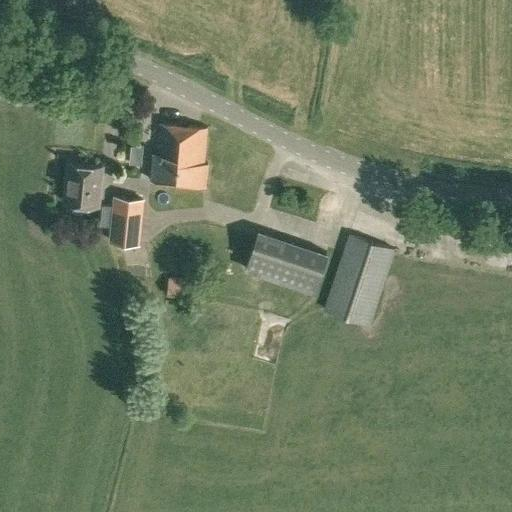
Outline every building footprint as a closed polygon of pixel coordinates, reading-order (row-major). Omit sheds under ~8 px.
[(204,161),(207,126),(160,121),(157,152),(153,151),(150,179),(206,184),(208,161),(204,161)] [(99,203),(102,164),(68,161),(64,200),(99,203)] [(114,196),(113,205),(111,225),(109,241),(139,244),(143,199),(114,196)] [(258,228),(245,268),(314,291),(327,252),(258,228)] [(370,323),(395,247),(349,231),(323,307),(370,323)] [(169,277),(167,294),(191,296),(192,279),(169,277)]
